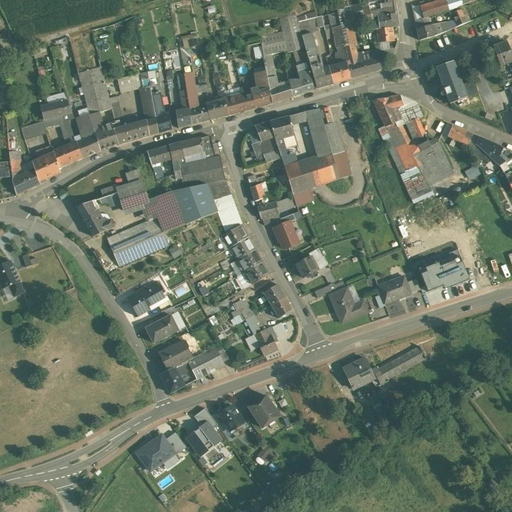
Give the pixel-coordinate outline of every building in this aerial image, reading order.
[(452,0),(450,1),(431,6),(433,15),(457,8),(454,0),(452,0)] [(469,0),(454,0),(457,8),(470,2),(469,0)] [(368,4),(336,12),(337,13),(340,27),(348,25),(371,20),(371,18),(370,12),(368,4)] [(423,18),(433,15),(431,6),(420,9),(423,18)] [(464,24),(470,22),(464,6),(457,8),(459,12),(464,24)] [(394,8),(383,9),(385,16),(387,28),(398,26),(394,8)] [(456,27),(464,24),(459,12),(455,14),(451,15),(454,20),(456,27)] [(324,27),(325,30),(332,29),(340,27),(337,13),(329,15),(331,24),(324,26),(324,27)] [(304,48),(301,36),(297,23),(295,14),(279,18),(282,32),(283,38),(286,52),(293,50),(304,48)] [(378,17),(371,18),(371,20),(373,31),(377,30),(387,28),(385,16),(378,17)] [(319,28),(324,27),(324,26),(322,17),(297,23),(301,36),(311,33),(319,31),(319,28)] [(417,30),(431,27),(429,18),(415,22),(417,30)] [(448,31),(456,27),(454,20),(446,23),(448,31)] [(448,31),(446,23),(438,25),(440,34),(448,31)] [(356,56),(348,25),(340,27),(344,47),(347,62),(346,63),(347,66),(357,63),(356,56)] [(431,27),(417,30),(419,41),(434,37),(440,34),(438,25),(431,27)] [(340,27),(332,29),(334,37),(337,49),(344,47),(340,27)] [(392,28),(376,30),(378,44),(394,42),(392,28)] [(327,39),(334,37),(332,29),(325,30),(327,39)] [(261,43),(283,38),(282,32),(260,37),(261,43)] [(317,56),(311,33),(301,36),(304,48),(308,58),(317,56)] [(271,55),(286,52),(283,38),(261,43),(263,56),(271,55)] [(511,57),(506,42),(492,48),(500,67),(511,62),(511,57)] [(37,57),(49,53),(47,46),(35,50),(37,57)] [(50,50),(54,61),(60,59),(57,47),(50,50)] [(338,52),(341,64),(346,63),(347,62),(344,47),(337,49),(338,52)] [(308,58),(304,48),(293,50),(298,70),(307,66),(310,66),(308,58)] [(395,49),(380,51),(380,58),(381,58),(392,57),(395,49)] [(208,54),(218,103),(224,102),(213,53),(208,54)] [(356,56),(357,63),(372,60),(370,53),(356,56)] [(271,55),(263,56),(265,67),(265,68),(274,66),(271,55)] [(322,69),(318,56),(317,56),(308,58),(310,66),(316,89),(333,84),(328,67),(322,69)] [(357,63),(347,66),(350,79),(367,75),(382,68),(381,58),(380,58),(372,60),(357,63)] [(453,62),(436,68),(441,83),(440,83),(443,90),(444,90),(449,105),(466,98),(453,62)] [(337,65),(328,67),(333,84),(350,79),(347,66),(346,63),(341,64),(337,65)] [(274,66),(265,68),(266,76),(269,91),(279,88),(274,66)] [(298,70),(300,76),(309,74),(307,66),(298,70)] [(310,66),(307,66),(309,74),(313,90),(315,90),(315,89),(316,89),(310,66)] [(78,73),(80,83),(103,77),(101,67),(78,73)] [(254,74),(253,74),(256,86),(257,86),(255,78),(266,76),(266,72),(254,74)] [(141,81),(149,79),(147,73),(140,74),(141,81)] [(185,83),(185,86),(193,85),(191,73),(184,74),(185,83)] [(141,81),(140,74),(127,78),(130,94),(140,92),(144,91),(141,81)] [(184,74),(166,77),(167,84),(175,82),(175,85),(179,84),(185,83),(184,74)] [(309,74),(300,76),(301,84),(290,87),(292,97),(313,90),(309,74)] [(506,74),(499,77),(502,83),(508,80),(506,74)] [(266,76),(255,78),(257,86),(257,89),(258,89),(259,90),(259,92),(269,91),(266,76)] [(83,95),(84,99),(91,97),(103,94),(107,93),(103,77),(80,83),(82,89),(83,95)] [(121,96),(130,94),(127,78),(117,80),(121,96)] [(511,78),(508,80),(502,83),(504,90),(509,88),(511,87),(511,78)] [(196,93),(196,94),(206,92),(204,79),(198,81),(199,84),(193,85),(185,86),(186,92),(189,91),(190,94),(196,93)] [(185,83),(179,84),(183,111),(189,110),(187,94),(186,92),(185,86),(185,83)] [(158,85),(150,87),(150,90),(154,110),(163,109),(158,85)] [(279,88),(269,91),(271,104),(292,97),(290,87),(289,85),(279,88)] [(242,88),(225,92),(223,92),(225,101),(244,96),(243,93),(242,88)] [(251,95),(256,109),(271,104),(269,91),(259,92),(259,90),(258,89),(257,89),(251,90),(250,92),(251,95)] [(144,91),(140,92),(146,121),(146,123),(156,120),(154,110),(150,90),(144,91)] [(190,94),(187,94),(189,110),(191,125),(206,122),(203,107),(199,108),(196,94),(196,93),(190,94)] [(229,116),(256,109),(251,95),(246,97),(245,96),(244,96),(225,101),(229,116)] [(91,97),(84,99),(89,116),(95,114),(91,97)] [(388,99),(393,109),(403,106),(400,97),(388,99)] [(394,124),(396,128),(410,122),(404,108),(416,103),(407,99),(400,97),(403,106),(393,109),(399,122),(394,124)] [(78,103),(82,117),(89,116),(84,99),(77,100),(78,103)] [(388,99),(374,101),(385,127),(394,124),(399,122),(393,109),(388,99)] [(68,101),(48,106),(53,118),(66,114),(71,113),(71,111),(69,106),(68,103),(68,101)] [(118,102),(110,104),(114,123),(122,121),(118,102)] [(227,116),(224,102),(218,103),(208,105),(210,121),(227,116)] [(404,108),(410,122),(418,119),(422,117),(416,103),(404,108)] [(44,120),(53,118),(48,106),(40,108),(44,120)] [(110,109),(95,114),(98,124),(102,123),(111,125),(113,124),(110,109)] [(163,109),(154,110),(156,120),(165,118),(163,109)] [(183,111),(176,113),(178,129),(191,125),(189,110),(183,111)] [(319,110),(310,111),(314,126),(309,127),(314,144),(328,140),(323,123),(323,124),(319,110)] [(310,111),(295,115),(299,130),(309,127),(314,126),(310,111)] [(71,113),(66,114),(67,118),(63,119),(64,123),(69,121),(73,119),(71,113)] [(111,125),(102,123),(98,124),(95,114),(89,116),(95,136),(100,152),(118,146),(111,125)] [(295,115),(270,122),(275,138),(285,135),(299,130),(295,115)] [(95,136),(89,116),(82,117),(88,138),(95,136)] [(122,121),(114,123),(114,124),(113,124),(111,125),(118,146),(149,137),(146,123),(146,121),(138,123),(136,116),(122,121)] [(165,118),(156,120),(158,134),(172,130),(169,117),(165,118)] [(418,119),(410,122),(413,129),(420,127),(421,126),(418,119)] [(156,120),(146,123),(149,137),(158,134),(156,120)] [(328,140),(331,152),(344,148),(336,120),(323,123),(328,140)] [(75,138),(69,121),(64,123),(63,123),(70,145),(76,143),(75,138)] [(44,122),(32,125),(21,128),(25,141),(48,134),(44,122)] [(270,122),(254,127),(259,143),(274,138),(275,138),(270,122)] [(394,124),(385,127),(390,138),(392,142),(401,138),(396,128),(394,124)] [(446,125),(442,135),(447,137),(452,128),(446,125)] [(478,138),(472,135),(452,126),(452,128),(448,137),(467,146),(471,151),(475,157),(483,152),(475,145),(476,144),(478,138)] [(379,131),(385,141),(390,138),(385,127),(379,131)] [(424,135),(420,127),(413,129),(412,129),(417,139),(424,135)] [(280,159),(282,166),(292,163),(285,135),(275,138),(274,138),(275,142),(280,159)] [(405,145),(396,149),(403,163),(431,149),(429,145),(425,135),(424,135),(417,139),(405,145)] [(88,138),(76,143),(82,159),(100,152),(95,136),(88,138)] [(204,153),(205,157),(215,154),(213,147),(212,142),(211,136),(202,138),(204,153)] [(202,138),(180,143),(184,158),(204,153),(202,138)] [(259,143),(262,152),(263,154),(265,163),(280,159),(275,142),(274,138),(259,143)] [(431,149),(403,163),(396,149),(392,142),(390,138),(385,141),(401,174),(413,203),(432,194),(427,184),(452,172),(438,141),(429,145),(431,149)] [(401,138),(392,142),(396,149),(405,145),(404,142),(403,142),(401,138)] [(496,145),(478,138),(476,144),(480,148),(482,149),(492,153),(496,145)] [(328,140),(314,144),(317,156),(331,152),(328,140)] [(70,145),(54,152),(59,169),(82,159),(76,143),(76,142),(76,143),(70,145)] [(180,143),(168,147),(173,159),(176,168),(180,167),(180,165),(182,165),(181,160),(184,159),(184,158),(180,143)] [(256,156),(263,154),(262,152),(259,143),(252,145),(256,156)] [(504,149),(496,145),(492,153),(497,155),(498,155),(504,149)] [(10,163),(11,170),(17,169),(15,153),(15,146),(9,147),(10,163)] [(206,185),(222,182),(224,181),(218,146),(213,147),(215,154),(205,157),(205,160),(182,165),(180,165),(180,167),(184,189),(206,185)] [(168,147),(147,153),(151,165),(158,163),(165,161),(173,159),(168,147)] [(52,148),(37,152),(40,161),(32,163),(35,170),(39,182),(60,173),(59,169),(54,152),(52,148)] [(344,148),(331,152),(340,182),(352,179),(344,148)] [(492,153),(482,149),(482,150),(499,166),(503,164),(505,162),(498,155),(497,155),(492,153)] [(511,153),(508,151),(504,149),(498,155),(505,162),(511,157),(511,153)] [(340,182),(331,152),(317,156),(292,163),(282,166),(285,175),(288,184),(293,196),(306,192),(340,182)] [(475,157),(478,164),(484,162),(485,161),(487,164),(491,160),(483,152),(475,157)] [(147,153),(141,155),(145,167),(151,165),(147,153)] [(511,157),(505,162),(503,164),(507,170),(511,167),(511,157)] [(173,159),(165,161),(167,165),(170,170),(176,168),(173,159)] [(10,163),(0,163),(0,177),(12,177),(11,170),(10,163)] [(170,170),(162,173),(158,163),(151,165),(157,182),(164,179),(172,176),(170,170)] [(499,166),(505,176),(509,174),(507,170),(503,164),(499,166)] [(482,174),(478,167),(466,173),(470,180),(482,174)] [(22,176),(18,178),(12,181),(17,196),(40,186),(39,182),(35,170),(22,176)] [(106,198),(118,194),(117,192),(143,183),(138,170),(129,173),(126,174),(130,184),(118,187),(118,185),(101,191),(103,199),(106,198)] [(256,181),(253,174),(247,177),(251,188),(260,185),(262,184),(261,179),(256,181)] [(287,184),(288,184),(285,175),(270,181),(272,186),(275,185),(276,188),(287,184)] [(262,184),(260,185),(261,189),(272,186),(270,181),(262,184)] [(206,185),(212,200),(227,195),(222,182),(206,185)] [(118,194),(121,202),(132,198),(133,198),(146,193),(143,183),(117,192),(118,194)] [(281,200),(292,197),(287,184),(276,188),(281,200)] [(185,226),(217,213),(212,200),(206,185),(184,189),(174,192),(172,192),(176,202),(178,209),(185,226)] [(261,189),(260,185),(251,188),(255,202),(264,198),(261,189)] [(172,192),(152,200),(155,209),(176,202),(172,192)] [(310,203),(306,192),(293,196),(293,197),(297,208),(310,203)] [(122,205),(124,212),(150,203),(149,201),(146,193),(133,198),(132,198),(121,202),(122,205)] [(112,208),(122,205),(121,202),(118,194),(106,198),(109,205),(109,208),(112,208)] [(217,213),(226,235),(241,226),(242,225),(229,194),(227,195),(212,200),(217,213)] [(278,214),(297,208),(293,197),(275,203),(278,212),(278,214)] [(106,198),(103,199),(97,201),(99,206),(109,205),(106,198)] [(155,209),(152,200),(149,201),(150,203),(124,212),(126,217),(142,211),(146,223),(158,218),(158,217),(155,209)] [(176,202),(155,209),(158,217),(178,209),(176,202)] [(93,203),(76,208),(80,216),(88,213),(89,213),(91,218),(99,214),(93,203)] [(275,203),(257,208),(261,219),(278,214),(278,212),(275,203)] [(178,209),(158,217),(158,218),(164,234),(185,226),(178,209)] [(103,224),(99,214),(91,218),(89,213),(88,213),(80,216),(86,229),(88,229),(93,238),(107,231),(103,224)] [(293,215),(276,221),(279,227),(289,223),(290,223),(295,221),(293,215)] [(164,234),(158,218),(146,223),(107,240),(120,268),(170,247),(164,234)] [(111,221),(103,224),(107,231),(114,229),(111,221)] [(279,227),(275,228),(278,237),(277,237),(279,243),(281,242),(284,250),(298,244),(290,223),(289,223),(279,227)] [(226,235),(222,237),(229,249),(231,248),(248,238),(241,226),(226,235)] [(248,238),(231,248),(238,261),(255,251),(248,238)] [(193,254),(195,258),(214,247),(212,243),(193,254)] [(255,251),(238,261),(245,273),(262,264),(255,251)] [(309,254),(310,257),(318,271),(327,266),(320,252),(317,253),(316,251),(309,254)] [(28,255),(22,257),(26,269),(32,267),(28,255)] [(310,257),(295,265),(302,279),(318,271),(310,257)] [(426,286),(427,291),(442,285),(443,288),(469,278),(462,260),(456,262),(454,259),(439,265),(438,261),(419,268),(426,286)] [(226,261),(220,264),(222,270),(229,266),(226,261)] [(10,262),(0,266),(0,291),(6,289),(10,298),(14,296),(15,298),(24,294),(15,273),(17,272),(14,266),(12,267),(10,262)] [(496,263),(489,267),(494,275),(501,272),(496,263)] [(262,264),(245,273),(252,286),(269,276),(262,264)] [(403,277),(378,287),(384,305),(410,295),(406,284),(403,277)] [(415,280),(406,284),(410,294),(419,290),(415,280)] [(203,281),(196,285),(203,297),(210,294),(203,281)] [(156,283),(143,290),(144,291),(128,300),(138,317),(150,311),(148,307),(155,303),(164,298),(156,283)] [(315,292),(317,299),(337,291),(334,284),(315,292)] [(277,285),(264,294),(271,307),(285,298),(277,285)] [(427,291),(426,286),(420,288),(422,295),(428,293),(427,291)] [(347,287),(327,296),(340,326),(369,313),(364,300),(355,304),(347,287)] [(285,298),(271,307),(279,319),(292,311),(285,298)] [(241,314),(245,321),(254,316),(244,299),(236,304),(239,310),(241,314)] [(174,308),(161,314),(164,319),(171,316),(177,313),(174,308)] [(234,319),(241,314),(239,310),(231,314),(234,319)] [(164,319),(146,329),(154,344),(179,331),(171,316),(164,319)] [(254,316),(245,321),(251,331),(259,326),(254,316)] [(282,323),(272,328),(277,339),(287,334),(282,323)] [(268,329),(254,336),(257,341),(271,335),(269,331),(268,329)] [(271,335),(257,341),(265,356),(278,350),(271,335)] [(184,342),(159,354),(168,372),(175,369),(187,362),(193,359),(184,342)] [(219,346),(193,359),(187,362),(192,372),(197,381),(228,365),(219,346)] [(377,367),(371,370),(382,394),(392,389),(388,380),(426,360),(419,348),(378,369),(377,367)] [(365,359),(343,369),(353,390),(375,379),(365,359)] [(187,362),(175,369),(180,379),(183,377),(192,372),(187,362)] [(180,379),(175,369),(168,372),(161,376),(166,386),(170,395),(184,387),(180,379)] [(253,392),(237,402),(243,411),(259,400),(253,392)] [(280,417),(266,397),(249,408),(262,429),(280,417)] [(233,406),(218,416),(228,428),(230,431),(229,432),(231,435),(239,429),(238,427),(244,423),(233,406)] [(205,409),(194,417),(202,428),(208,423),(212,430),(217,426),(211,418),(205,409)] [(228,428),(218,416),(217,414),(211,418),(217,426),(222,432),(228,428)] [(213,447),(221,441),(212,430),(208,423),(202,428),(187,439),(200,456),(208,451),(205,448),(211,444),(213,447)] [(166,441),(176,455),(186,448),(176,433),(166,441)] [(166,441),(163,437),(153,444),(153,443),(137,454),(150,472),(163,463),(167,470),(180,461),(176,455),(166,441)] [(273,457),(265,445),(260,448),(262,450),(257,457),(265,463),(266,461),(268,463),(273,457)]
